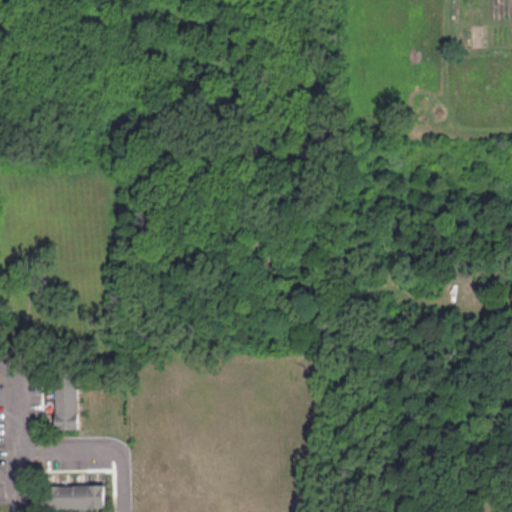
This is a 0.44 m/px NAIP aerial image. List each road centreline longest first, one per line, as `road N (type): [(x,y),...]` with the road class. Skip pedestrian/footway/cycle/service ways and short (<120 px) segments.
road 1 (residential): [(13,448),(119,450),(125,511)]
road 2 (residential): [(0,10),(135,11)]
